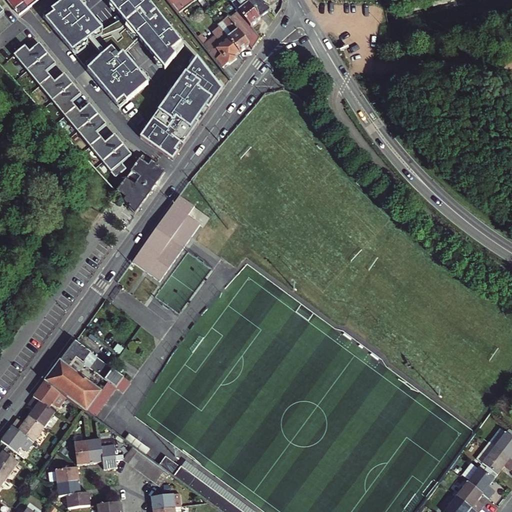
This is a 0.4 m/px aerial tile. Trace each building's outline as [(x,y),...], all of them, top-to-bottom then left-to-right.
[(3,0),(16,16),(25,10),(20,3),(24,0),(3,0)] [(77,0),(67,0),(43,18),(120,110),(149,85),(77,0)] [(146,0),(105,0),(165,72),(184,47),(146,0)] [(168,0),(179,14),(198,1),(196,0),(168,0)] [(259,20),(258,19),(269,11),(260,0),(235,0),(242,8),(238,11),(250,26),(259,20)] [(272,8),(265,0),(260,0),(269,11),(272,8)] [(237,11),(228,18),(248,45),(251,49),(252,48),(259,38),(250,26),(238,11),(237,11)] [(228,18),(227,17),(217,25),(238,53),(248,45),(228,18)] [(217,25),(213,28),(219,36),(208,44),(203,38),(199,41),(221,69),(235,59),(234,56),(238,53),(217,25)] [(113,136),(104,144),(95,134),(105,126),(88,105),(78,113),(70,103),(80,95),(63,75),(53,83),(45,73),(55,65),(38,45),(28,53),(23,47),(12,56),(114,178),(125,169),(121,164),(130,156),(113,136)] [(222,90),(197,58),(140,139),(172,161),(222,90)] [(145,169),(137,163),(134,167),(157,183),(164,173),(149,162),(145,169)] [(132,170),(140,176),(135,182),(150,193),(157,183),(134,167),(132,170)] [(120,187),(143,203),(150,193),(135,182),(131,188),(123,183),(120,187)] [(125,197),(122,201),(125,204),(134,213),(135,214),(143,203),(120,187),(117,191),(125,197)] [(181,196),(133,262),(161,282),(202,225),(189,216),(196,207),(181,196)] [(68,353),(72,356),(75,359),(109,385),(115,390),(124,378),(76,341),(68,353)] [(442,353),(467,370),(474,360),(449,342),(442,353)] [(65,365),(72,356),(68,353),(61,362),(65,365)] [(69,368),(75,359),(72,356),(65,365),(69,368)] [(115,390),(109,385),(103,394),(69,368),(65,365),(61,362),(58,367),(45,384),(67,399),(85,413),(95,420),(117,391),(115,390)] [(123,395),(132,384),(124,378),(115,390),(117,391),(123,395)] [(45,384),(34,398),(50,410),(54,404),(60,409),(67,399),(45,384)] [(34,398),(28,406),(35,411),(30,418),(45,429),(56,414),(50,410),(34,398)] [(25,425),(18,420),(13,426),(35,442),(45,429),(30,418),(25,425)] [(12,450),(17,453),(21,447),(28,452),(35,442),(13,426),(1,442),(8,447),(12,450)] [(511,438),(503,431),(492,446),(511,461),(511,438)] [(103,450),(102,441),(88,443),(91,465),(105,463),(103,450)] [(91,465),(88,443),(75,445),(78,467),(91,465)] [(492,446),(483,456),(490,461),(486,465),(492,469),(502,476),(507,470),(511,473),(511,461),(492,446)] [(0,475),(7,480),(20,464),(9,455),(12,450),(8,447),(0,457),(0,475)] [(118,462),(116,448),(103,450),(105,463),(106,472),(119,470),(118,462)] [(131,466),(140,453),(134,449),(125,462),(131,466)] [(140,463),(145,457),(140,453),(131,466),(136,470),(140,463)] [(490,461),(483,456),(480,461),(486,465),(490,461)] [(141,473),(150,461),(145,457),(140,463),(136,470),(141,473)] [(172,477),(210,505),(219,511),(240,511),(182,468),(180,470),(166,459),(159,467),(160,468),(166,472),(172,477)] [(146,477),(155,464),(150,461),(141,473),(146,477)] [(160,468),(159,467),(155,464),(146,477),(151,481),(160,468)] [(156,485),(166,472),(160,468),(151,481),(156,485)] [(502,476),(492,469),(488,475),(497,482),(502,476)] [(78,470),(56,473),(58,486),(80,484),(78,470)] [(488,475),(482,471),(471,486),(486,497),(493,503),(499,495),(491,490),(497,482),(488,475)] [(162,489),(172,477),(166,472),(156,485),(162,489)] [(58,486),(60,499),(69,498),(81,496),(80,484),(58,486)] [(486,497),(471,486),(460,501),(474,511),(486,511),(488,510),(480,504),(486,497)] [(81,496),(69,498),(71,511),(92,508),(91,495),(81,496)] [(175,495),(163,496),(163,498),(153,499),(154,511),(176,508),(175,495)] [(474,511),(460,501),(451,511),(474,511)]
